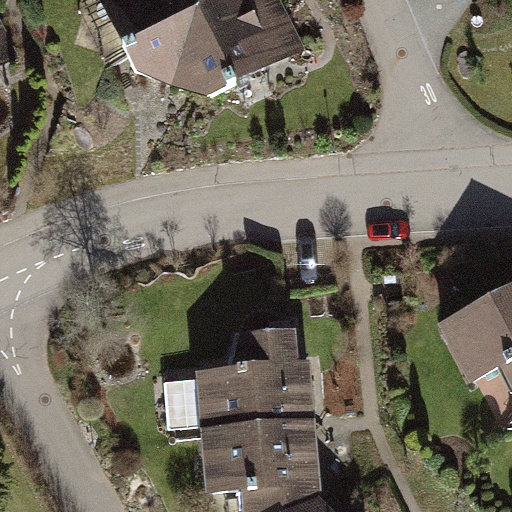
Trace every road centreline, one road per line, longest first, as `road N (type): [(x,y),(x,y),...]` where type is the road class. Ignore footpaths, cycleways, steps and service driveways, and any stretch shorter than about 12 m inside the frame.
road 1 (residential): [(429,202),(145,229),(0,282)]
road 2 (residential): [(429,202),(423,127),(376,0)]
road 3 (residential): [(94,511),(0,338)]
